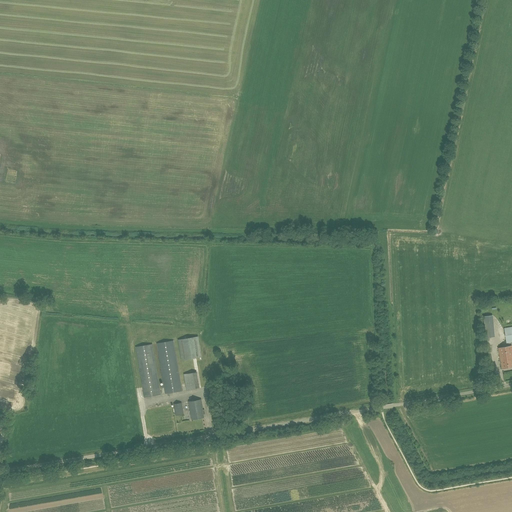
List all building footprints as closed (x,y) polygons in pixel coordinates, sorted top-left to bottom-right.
[(485,338),(495,337),(493,315),(483,316),(485,338)] [(198,336),(178,340),(182,360),(202,357),(198,336)] [(166,394),(182,391),(174,341),(157,343),(166,394)] [(144,397),(161,394),(152,344),(136,347),(144,397)] [(511,349),(511,346),(498,349),(502,369),(511,367),(511,349)] [(187,390),(200,388),(197,372),(184,374),(187,390)] [(204,415),(205,414),(204,410),(203,410),(201,400),(189,402),(192,420),(204,418),(204,415)] [(176,416),(184,414),(182,403),(174,404),(176,416)]
